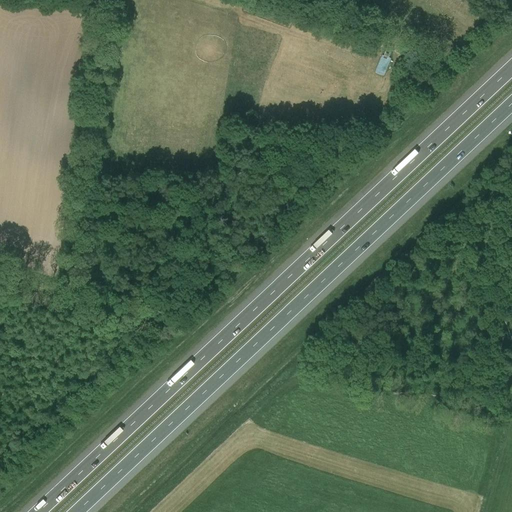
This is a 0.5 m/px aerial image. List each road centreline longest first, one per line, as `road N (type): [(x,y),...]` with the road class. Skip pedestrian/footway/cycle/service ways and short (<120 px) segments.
road 1 (motorway): [(511,66),(35,511)]
road 2 (motorway): [(75,511),(511,99)]
